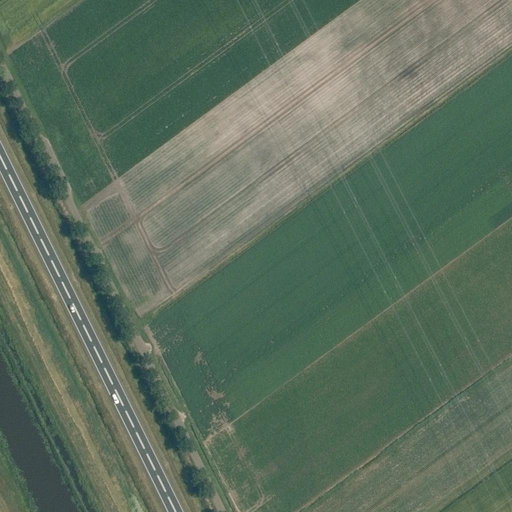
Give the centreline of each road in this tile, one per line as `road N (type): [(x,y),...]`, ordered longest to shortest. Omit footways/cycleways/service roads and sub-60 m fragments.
road 1 (unclassified): [(224,511),(0,65)]
road 2 (trunk): [(176,511),(0,154)]
